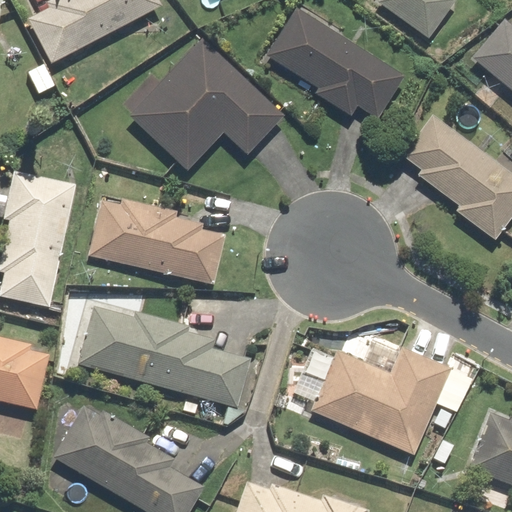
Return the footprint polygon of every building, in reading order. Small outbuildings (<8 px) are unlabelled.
[(51,0),(44,4),(47,10),(25,22),(48,67),(157,10),(151,0),(51,0)] [(381,0),(377,6),(428,42),(457,2),(453,0),(381,0)] [(293,7),(260,57),(367,129),(400,78),(293,7)] [(469,62),(511,99),(511,31),(503,24),(469,62)] [(200,42),(129,117),(185,171),(220,135),(242,155),(279,117),(200,42)] [(42,66),(24,76),(39,102),(57,92),(42,66)] [(511,180),(430,118),(398,161),(421,179),(414,188),(489,244),(511,212),(511,180)] [(72,189),(9,177),(5,200),(0,198),(0,222),(5,224),(0,248),(0,278),(3,279),(0,292),(0,303),(47,314),(72,189)] [(207,290),(222,236),(168,221),(171,210),(118,195),(115,207),(96,201),(81,256),(207,290)] [(210,340),(178,332),(181,323),(92,299),(73,367),(235,412),(248,365),(206,353),(210,340)] [(0,405),(36,413),(47,361),(25,356),(28,346),(0,340),(0,405)] [(308,418),(411,460),(433,408),(454,416),(468,380),(395,351),(384,378),(306,346),(286,396),(312,407),(308,418)] [(146,440),(91,408),(86,417),(77,412),(50,459),(140,511),(190,511),(205,487),(141,450),(146,440)] [(511,418),(489,410),(465,470),(511,488),(511,418)] [(316,500),(247,477),(234,511),(362,511),(365,507),(319,492),(316,500)]
